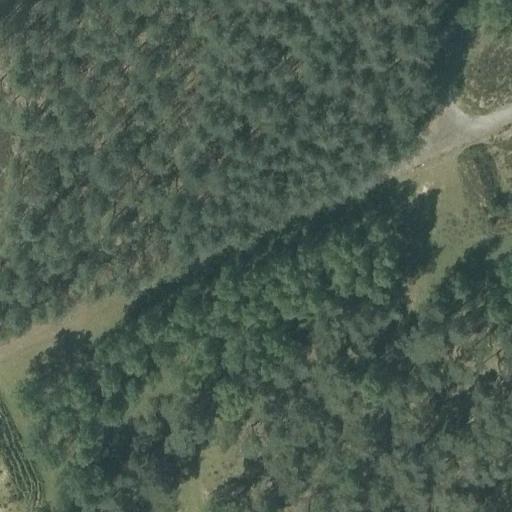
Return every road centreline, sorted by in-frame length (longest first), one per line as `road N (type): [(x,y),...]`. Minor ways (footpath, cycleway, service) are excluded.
road 1 (track): [(447,146),(0,359)]
road 2 (track): [(473,0),(447,146),(511,116)]
